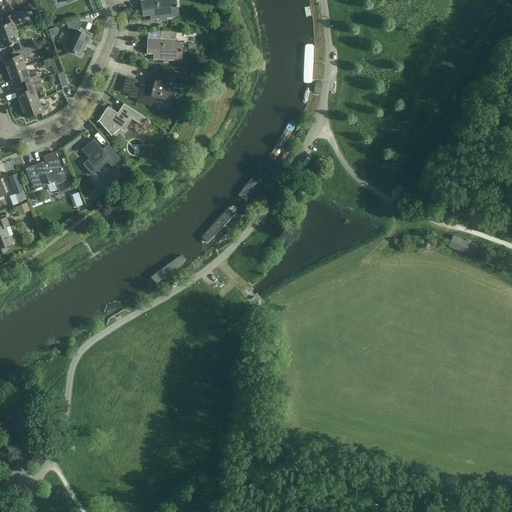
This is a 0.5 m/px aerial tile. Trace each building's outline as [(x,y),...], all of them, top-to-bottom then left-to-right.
[(9,12),(22,2),(20,0),(0,0),(0,10),(4,7),(9,12)] [(168,2),(168,0),(144,0),(141,0),(143,16),(150,15),(151,20),(179,16),(177,1),(168,2)] [(0,37),(17,31),(15,26),(20,24),(16,13),(4,18),(6,24),(0,26),(0,37)] [(82,25),(79,17),(66,23),(70,31),(76,34),(68,50),(81,56),(87,43),(89,44),(92,37),(78,30),(79,26),(82,25)] [(0,37),(0,45),(1,49),(14,44),(16,51),(28,46),(24,35),(20,37),(17,31),(0,37)] [(176,40),(176,32),(161,31),(161,39),(148,38),(147,54),(154,54),(154,59),(182,61),(183,45),(174,45),(175,40),(176,40)] [(9,73),(26,66),(23,59),(30,57),(28,52),(35,50),(33,45),(15,52),(16,56),(5,61),(9,73)] [(312,46),(303,45),(302,85),(311,85),(312,46)] [(56,56),(50,58),(52,66),(55,74),(62,71),(56,56)] [(28,73),(26,66),(9,73),(13,84),(25,80),(27,85),(39,81),(35,71),(28,73)] [(168,76),(151,71),(146,90),(135,87),(137,80),(127,77),(122,92),(129,94),(129,96),(138,99),(137,101),(152,106),(154,97),(170,101),(174,86),(166,83),(168,76)] [(58,75),(63,87),(68,85),(64,73),(58,75)] [(22,106),(38,100),(36,92),(42,90),(39,81),(27,85),(29,90),(17,95),(22,106)] [(38,100),(22,106),(26,118),(50,109),(48,105),(41,107),(38,100)] [(146,118),(124,104),(118,113),(108,107),(105,112),(106,114),(97,122),(99,121),(112,136),(120,128),(124,131),(132,119),(142,125),(146,118)] [(294,119),(287,116),(268,158),(275,161),(294,119)] [(103,149),(94,140),(82,150),(90,158),(83,164),(93,175),(108,162),(112,167),(121,159),(109,144),(103,149)] [(62,167),(56,152),(44,156),(46,163),(43,165),(42,162),(26,168),(31,183),(33,182),(35,189),(48,185),(50,190),(53,191),(58,189),(59,193),(70,189),(66,178),(67,177),(63,167),(62,167)] [(283,164),(289,167),(294,158),(285,153),(280,161),(284,163),(283,164)] [(119,168),(125,174),(130,170),(124,164),(119,168)] [(272,180),(277,184),(286,171),(281,167),(272,180)] [(264,175),(257,171),(240,198),(247,203),(264,175)] [(27,199),(17,176),(9,179),(15,194),(19,202),(27,199)] [(84,205),(79,192),(72,195),(77,208),(84,205)] [(15,207),(19,215),(31,210),(28,202),(15,207)] [(204,249),(237,212),(230,206),(198,243),(204,249)] [(10,237),(6,227),(10,226),(7,217),(0,219),(0,254),(7,252),(6,247),(12,244),(14,242),(15,240),(14,238),(12,237),(10,237)] [(479,246),(454,236),(449,247),(474,257),(479,246)] [(150,291),(187,266),(182,258),(145,283),(150,291)]
